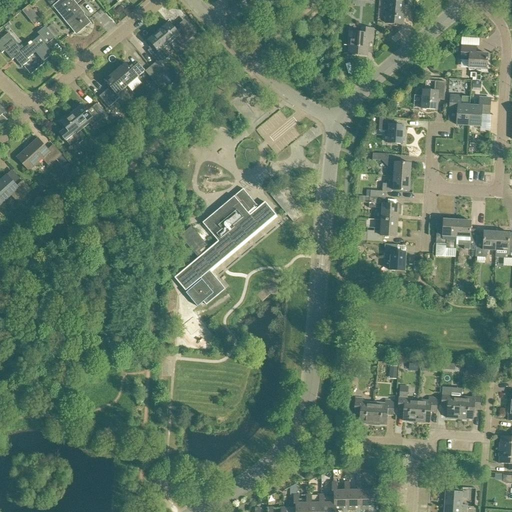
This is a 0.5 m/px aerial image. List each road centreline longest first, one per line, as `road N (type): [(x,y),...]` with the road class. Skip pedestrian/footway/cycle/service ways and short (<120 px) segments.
road 1 (unclassified): [(198,511),(263,471),(307,403),(338,125)]
road 2 (residential): [(250,62),(92,199)]
road 3 (residential): [(498,191),(506,49),(498,21),(479,0)]
road 4 (unclassified): [(338,125),(361,92),(470,0)]
road 5 (residential): [(29,111),(161,0)]
road 6 (track): [(92,199),(0,278)]
